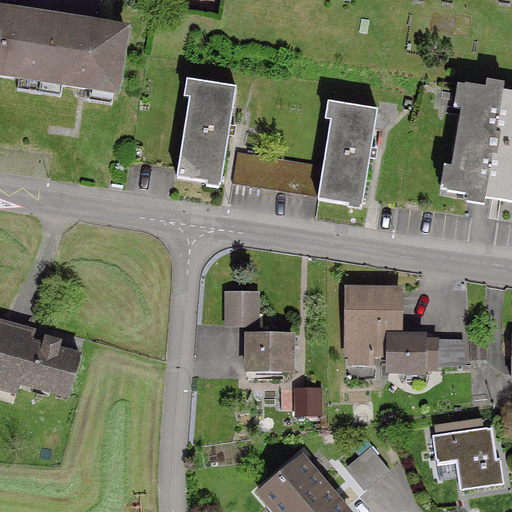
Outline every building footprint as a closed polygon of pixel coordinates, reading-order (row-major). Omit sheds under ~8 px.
[(103,29),(0,12),(0,75),(23,79),(24,72),(56,77),(55,84),(89,89),(90,82),(115,86),(123,31),(103,29)] [(178,172),(177,179),(220,186),(232,111),(235,90),(194,84),(192,100),(190,100),(178,172)] [(498,202),(511,203),(511,93),(464,86),(445,193),(466,196),(465,204),(482,206),(483,199),(498,202)] [(362,208),(377,112),(336,106),(333,123),(331,122),(324,167),(319,199),(319,201),(348,205),(349,200),(361,202),(361,208),(362,208)] [(319,199),(324,167),(243,154),(237,154),(232,186),(319,199)] [(386,355),(387,338),(398,338),(399,292),(346,291),(345,355),(386,355)] [(255,326),(255,296),(225,296),(225,326),(251,326),(255,326)] [(483,332),(468,333),(470,361),(484,360),(483,332)] [(0,378),(67,397),(78,356),(56,350),(59,342),(44,338),(42,346),(0,333),(0,378)] [(247,336),(246,372),(289,372),(289,353),(292,353),(292,347),(289,347),(289,336),(252,336),(247,336)] [(387,338),(386,355),(386,371),(405,371),(405,376),(422,376),(422,368),(435,368),(435,360),(435,349),(422,350),(422,338),(398,338),(387,338)] [(295,417),(315,416),(315,390),(304,390),(295,390),(295,417)] [(490,463),(485,429),(430,437),(434,461),(455,458),(460,491),(502,485),(499,461),(490,463)] [(368,449),(357,458),(376,482),(388,472),(385,469),(368,449)] [(357,458),(347,467),(345,468),(365,491),(376,482),(357,458)] [(270,511),(293,511),(322,488),(314,477),(298,459),(258,492),(273,510),(270,511)] [(343,511),(340,508),(322,488),(293,511),(343,511)]
